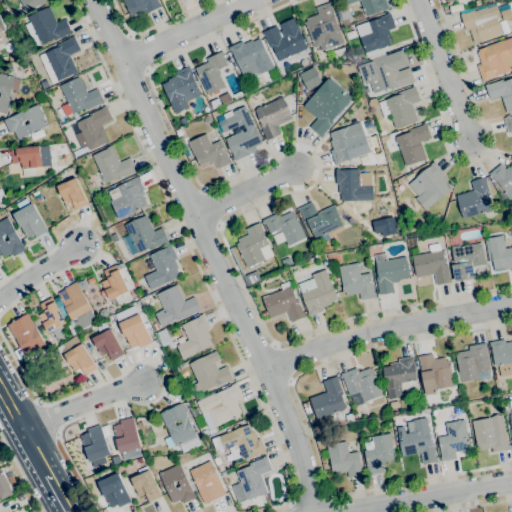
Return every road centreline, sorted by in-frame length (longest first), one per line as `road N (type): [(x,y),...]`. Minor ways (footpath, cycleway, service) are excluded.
road 1 (residential): [(94,0),(263,369),(316,511)]
road 2 (residential): [(511,304),(369,332),(263,369)]
road 3 (residential): [(122,59),(259,0)]
road 4 (residential): [(366,511),(511,484)]
road 5 (residential): [(419,0),(467,139)]
road 6 (residential): [(23,433),(143,384)]
